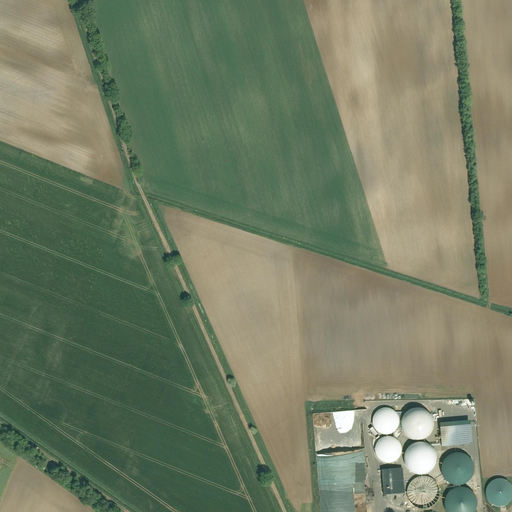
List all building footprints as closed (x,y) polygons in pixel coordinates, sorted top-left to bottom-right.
[(397,430),(400,427),(401,424),(401,420),(401,416),(399,413),(396,410),(393,409),(390,408),(386,408),(382,409),(379,411),(377,414),(376,418),(376,421),(376,425),(378,428),(381,431),(384,433),(387,434),(391,433),(395,432),(397,430)] [(432,434),(435,431),(436,427),(437,423),(436,419),(434,415),(432,412),(428,409),(425,408),(421,408),(417,408),(413,410),(410,412),(407,416),(406,420),(405,424),(406,428),(408,431),(410,434),(414,437),(417,438),(422,439),(426,438),(429,436),(432,434)] [(472,445),(470,420),(439,423),(441,447),(472,445)] [(400,460),(402,457),(403,453),(404,449),(403,446),(401,442),(399,439),(396,438),(392,437),(388,437),(384,438),(381,440),(379,443),(378,447),(377,450),(378,454),(380,457),(382,460),(385,462),(389,463),(393,463),(396,462),(400,460)] [(435,468),(437,465),(438,461),(439,457),(438,453),(437,450),(435,447),(432,444),(428,442),(424,442),(420,442),(417,443),(413,445),(410,447),(408,450),(407,454),(407,458),(407,462),(409,465),(411,468),(414,471),(417,473),(421,474),(425,474),(429,473),(432,471),(435,468)] [(473,478),(476,474),(477,471),(477,467),(476,463),(474,459),(472,456),(468,454),(464,453),(460,452),(456,453),(453,455),(450,458),(448,461),(446,465),(446,469),(447,473),(449,477),(452,480),(455,482),(459,483),(463,483),(467,482),(470,481),(473,478)] [(403,469),(383,470),(385,495),(405,493),(403,469)] [(437,503),(440,500),(441,496),(442,492),(441,488),(439,484),(437,481),(433,478),(430,477),(426,476),(421,477),(418,479),(415,481),(412,485),(411,489),(410,493),(411,497),(413,500),(415,504),(418,506),(422,507),(426,508),(430,507),(434,506),(437,503)] [(511,504),(511,484),(510,483),(506,481),(502,480),(498,480),(494,481),(491,483),(488,486),(486,489),(485,493),(485,497),(487,501),(489,504),(492,507),(495,509),(499,510),(503,510),(507,509),(510,507),(511,504)] [(476,511),(477,511),(479,508),(480,504),(480,500),(479,496),(477,493),(474,490),(470,488),(467,487),(463,487),(459,488),(455,490),(453,493),(451,497),(450,501),(450,505),(451,508),(453,511),(476,511)]
